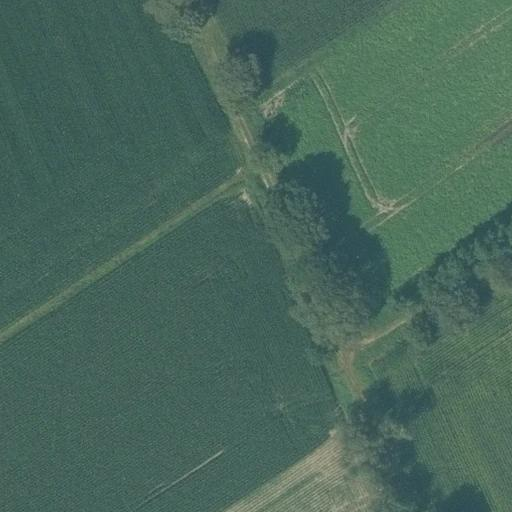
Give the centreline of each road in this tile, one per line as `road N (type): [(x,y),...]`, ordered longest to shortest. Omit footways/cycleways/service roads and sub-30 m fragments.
road 1 (track): [(185,0),(345,355)]
road 2 (track): [(511,238),(345,355)]
road 3 (track): [(345,355),(412,511)]
